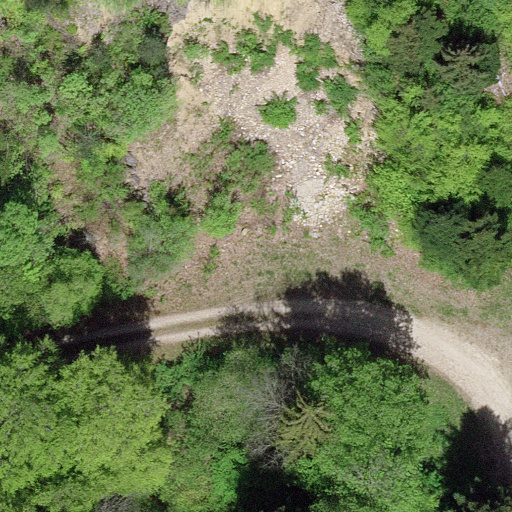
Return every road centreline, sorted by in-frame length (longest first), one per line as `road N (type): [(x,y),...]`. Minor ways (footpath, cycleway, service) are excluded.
road 1 (track): [(511,413),(415,353),(323,321),(0,364)]
road 2 (track): [(238,511),(511,480)]
